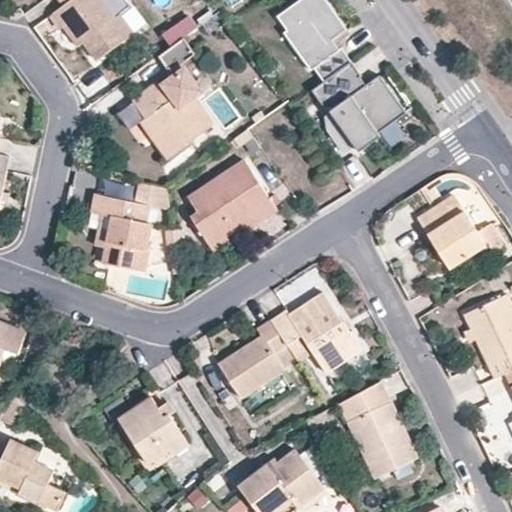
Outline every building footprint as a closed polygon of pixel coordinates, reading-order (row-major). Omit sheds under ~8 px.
[(70,0),(66,3),(52,14),(63,28),(69,24),(83,43),(97,61),(133,35),(108,0),(70,0)] [(323,84),(352,64),(341,50),(339,51),(333,42),(346,32),(332,12),(292,40),(295,44),(302,54),(306,51),(318,68),(314,71),(322,82),(323,84)] [(78,47),(83,43),(69,24),(63,28),(78,47)] [(183,38),(158,57),(169,73),(194,55),(183,38)] [(322,82),(314,71),(318,68),(306,51),(302,54),(295,44),(292,46),(319,84),(322,82)] [(362,78),(352,64),(312,92),(329,115),(331,114),(359,154),(381,138),(379,135),(407,115),(380,77),(366,87),(360,80),(362,78)] [(141,121),(153,137),(159,133),(174,155),(214,125),(197,98),(201,95),(183,71),(164,85),(161,80),(134,99),(147,117),(141,121)] [(159,133),(153,137),(169,159),(174,155),(159,133)] [(0,198),(9,156),(0,153),(0,198)] [(341,165),(355,187),(371,176),(356,155),(341,165)] [(191,217),(210,246),(235,230),(233,226),(252,214),(258,222),(277,209),(246,162),(188,198),(197,212),(191,217)] [(139,183),(135,202),(149,206),(170,211),(166,189),(139,183)] [(113,216),(110,229),(107,247),(104,263),(142,271),(148,249),(146,248),(150,223),(146,222),(149,206),(97,194),(93,212),(113,216)] [(485,243),(497,235),(490,223),(478,230),(456,195),(420,218),(451,266),(485,243)] [(235,230),(210,246),(214,251),(258,222),(252,214),(233,226),(235,230)] [(107,247),(110,229),(99,227),(95,245),(107,247)] [(502,243),(497,235),(485,243),(494,258),(497,257),(502,243)] [(287,309),(272,318),(289,344),(303,335),(327,372),(362,349),(324,291),(291,313),(287,309)] [(468,313),(498,376),(508,371),(511,369),(511,313),(504,296),(468,313)] [(289,344),(272,318),(258,328),(261,334),(219,361),(242,395),(285,368),(275,352),(289,344)] [(0,322),(0,376),(10,352),(22,356),(30,333),(0,322)] [(342,401),(377,477),(419,457),(382,379),(342,401)] [(25,403),(14,392),(5,403),(0,414),(0,419),(12,427),(25,403)] [(139,418),(127,426),(148,461),(170,447),(174,452),(188,443),(170,412),(166,414),(153,395),(133,408),(139,418)] [(121,416),(127,426),(139,418),(133,408),(121,416)] [(0,444),(0,483),(18,492),(17,497),(48,511),(56,511),(64,495),(47,488),(55,470),(35,460),(39,452),(11,439),(7,448),(0,444)] [(297,448),(279,462),(282,464),(273,471),(268,464),(241,484),(261,511),(277,511),(293,500),(299,507),(325,486),(297,448)] [(282,464),(279,462),(276,457),(268,464),(273,471),(282,464)]
